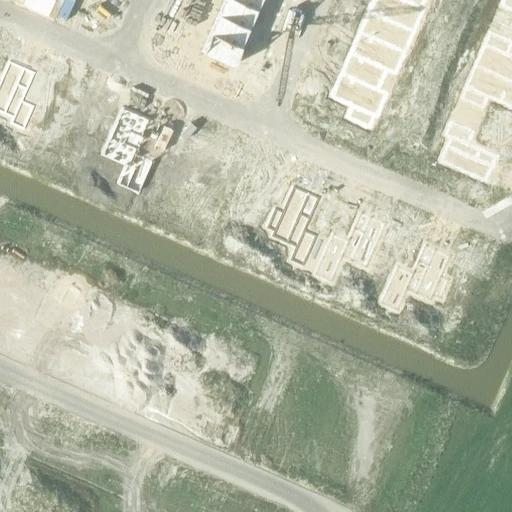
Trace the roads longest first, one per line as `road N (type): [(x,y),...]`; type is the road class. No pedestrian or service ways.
road 1 (residential): [(262,124),(499,229),(511,201)]
road 2 (residential): [(0,7),(262,124)]
road 3 (residential): [(262,124),(318,0)]
